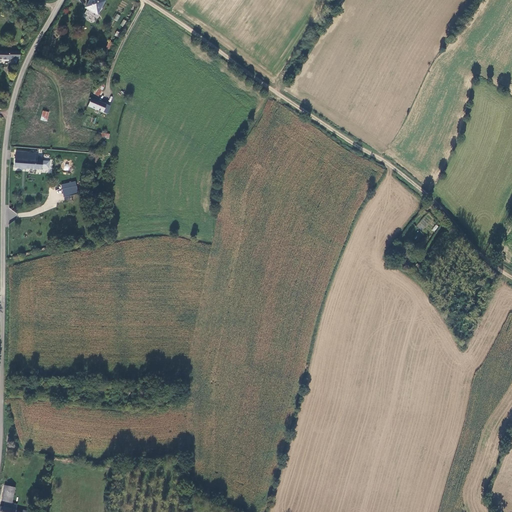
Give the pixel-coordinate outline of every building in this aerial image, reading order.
[(102,0),(101,0),(88,0),(84,7),(95,13),(102,0)] [(9,60),(19,61),(19,53),(9,53),(9,52),(0,52),(0,60),(9,61),(9,60)] [(100,83),(94,90),(98,93),(104,86),(100,83)] [(105,103),(91,97),(88,106),(106,113),(110,102),(105,100),(105,103)] [(49,113),(42,112),(40,121),(47,122),(49,113)] [(28,153),(16,153),(15,159),(14,159),(14,168),(36,169),(36,168),(41,168),(41,167),(42,163),(41,163),(41,161),(36,161),(36,155),(28,154),(28,153)] [(42,159),(42,163),(44,163),(44,167),(54,168),(54,163),(50,163),(50,159),(42,159)] [(61,184),(63,196),(78,194),(76,181),(61,184)] [(15,511),(16,511),(18,504),(12,503),(15,488),(5,485),(2,501),(5,501),(3,508),(1,507),(0,510),(0,511),(15,511)]
